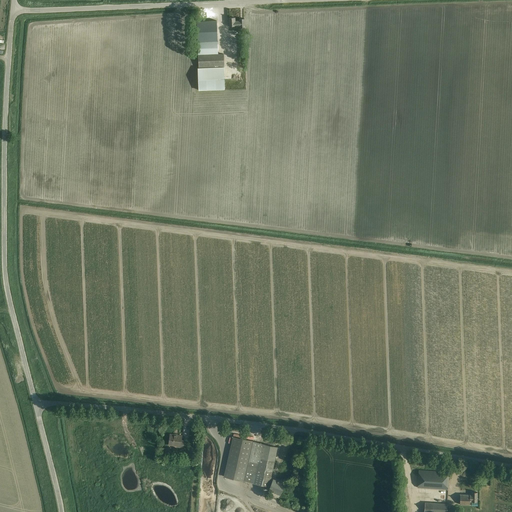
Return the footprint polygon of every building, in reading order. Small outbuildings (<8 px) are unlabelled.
[(245,28),(245,24),(244,19),(239,19),(239,21),(235,21),(235,18),(228,18),(229,26),(240,26),(240,28),(245,28)] [(198,41),(218,40),(217,20),(197,21),(198,41)] [(218,40),(198,41),(199,67),(198,68),(199,90),(225,89),(223,54),(218,55),(218,40)] [(170,434),(169,443),(169,445),(177,446),(177,448),(183,448),(184,441),(181,440),(182,436),(170,434)] [(280,495),(283,489),(285,484),(271,478),(277,447),(233,437),(224,476),(264,486),(263,488),(280,495)] [(448,489),(449,477),(449,472),(419,470),(417,487),(448,489)] [(477,502),(477,497),(477,492),(472,492),(472,495),(460,494),(460,504),(470,505),(470,500),(472,500),(471,502),(477,502)] [(446,511),(447,504),(426,503),(424,511),(446,511)]
